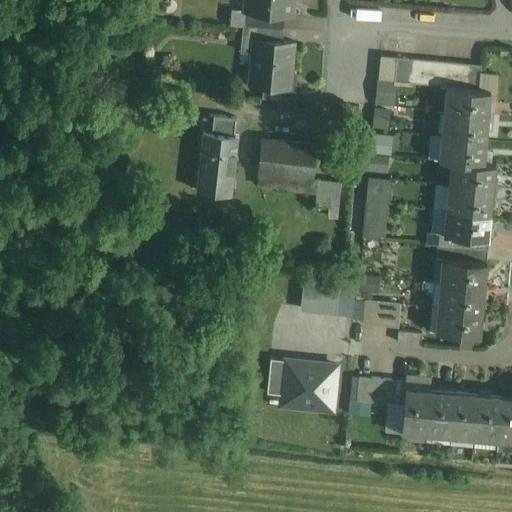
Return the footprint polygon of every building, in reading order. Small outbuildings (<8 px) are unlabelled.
[(246,0),(246,11),(285,14),(292,15),(293,0),(246,0)] [(246,11),(244,11),(243,25),(278,28),(283,28),(285,14),(246,11)] [(278,28),(243,25),(242,38),(254,39),(254,38),(277,40),(278,28)] [(277,40),(254,38),(254,39),(250,84),(263,85),(290,87),(290,85),(294,41),(277,40)] [(396,56),(381,55),(378,79),(394,80),(396,56)] [(412,58),(396,56),(394,80),(409,82),(412,58)] [(423,59),(412,58),(409,82),(421,83),(423,59)] [(435,60),(423,59),(421,83),(433,84),(435,60)] [(446,61),(435,60),(433,84),(440,85),(444,85),(446,61)] [(458,62),(446,61),(444,85),(456,86),(458,62)] [(469,63),(458,62),(456,86),(467,87),(469,63)] [(481,65),(469,63),(467,87),(479,88),(481,65)] [(290,87),(263,85),(262,97),(295,100),(296,86),(290,85),(290,87)] [(444,85),(440,85),(440,86),(446,86),(444,109),(438,109),(488,114),(489,113),(488,113),(489,103),(490,103),(491,90),(479,88),(456,86),(444,85)] [(388,127),(392,110),(377,107),(373,123),(388,127)] [(488,114),(438,109),(438,110),(444,110),(441,134),(446,134),(486,138),(487,126),(488,115),(488,114)] [(214,115),(212,133),(235,136),(237,118),(214,115)] [(212,133),(204,132),(197,192),(232,196),(239,136),(235,136),(212,133)] [(441,134),(436,133),(436,134),(430,133),(428,157),(444,159),(446,134),(441,134)] [(486,138),(446,134),(444,159),(451,160),(455,160),(484,163),(484,162),(484,161),(483,161),(484,150),(485,151),(486,138)] [(315,145),(263,139),(259,174),(312,180),(315,145)] [(390,171),(391,143),(371,143),(370,170),(390,171)] [(484,163),(455,160),(451,160),(449,183),(453,184),(494,188),(494,187),(492,187),(493,176),(495,177),(496,163),(484,162),(484,163)] [(391,178),(380,177),(379,183),(378,200),(389,201),(391,178)] [(342,182),(318,179),(315,203),(329,205),(339,206),(342,182)] [(379,183),(368,182),(366,200),(384,202),(389,202),(389,201),(378,200),(379,183)] [(449,183),(436,182),(434,207),(451,208),(453,184),(449,183)] [(494,188),(453,184),(451,208),(491,212),(492,200),(491,200),(492,189),(493,189),(494,188)] [(384,202),(366,200),(365,220),(364,220),(362,237),(381,238),(384,202)] [(339,206),(329,205),(328,216),(338,217),(339,206)] [(451,208),(434,207),(432,231),(439,232),(438,232),(448,233),(451,208)] [(491,212),(451,208),(448,233),(452,234),(489,237),(489,235),(488,235),(489,224),(490,224),(491,212)] [(448,233),(438,232),(437,244),(451,245),(452,234),(448,233)] [(489,237),(452,234),(451,245),(488,249),(489,237)] [(246,249),(245,237),(235,237),(236,249),(246,249)] [(451,245),(437,244),(436,256),(450,257),(451,245)] [(488,249),(451,245),(450,257),(487,260),(488,249)] [(450,257),(436,256),(442,257),(439,281),(434,280),(444,282),(484,286),(484,285),(485,274),(487,260),(450,257)] [(360,273),(359,290),(380,292),(381,275),(360,273)] [(434,280),(424,279),(423,285),(427,290),(433,294),(432,305),(442,305),(444,282),(434,280)] [(484,286),(444,282),(442,305),(482,309),(483,297),(484,286),(484,287),(484,286)] [(338,287),(304,283),(301,308),(335,312),(338,287)] [(377,299),(365,298),(363,323),(375,324),(377,299)] [(389,301),(377,299),(375,324),(387,325),(389,301)] [(401,302),(389,301),(387,325),(398,326),(401,302)] [(442,305),(432,305),(437,305),(435,329),(429,329),(429,330),(480,334),(480,332),(481,322),(482,309),(442,305)] [(422,331),(398,329),(397,341),(421,343),(422,331)] [(283,393),(286,359),(271,357),(267,391),(283,393)] [(337,364),(286,359),(283,393),(296,395),(295,404),(332,408),(337,364)] [(371,376),(359,375),(357,399),(368,400),(371,376)] [(382,377),(371,376),(368,400),(380,401),(382,377)] [(394,378),(382,377),(380,401),(392,402),(394,378)] [(405,379),(394,378),(392,402),(403,403),(405,385),(405,379)] [(430,387),(405,385),(403,403),(401,430),(402,430),(402,425),(426,428),(430,387)] [(454,389),(430,387),(426,428),(425,438),(426,438),(427,432),(450,434),(454,389)] [(478,391),(454,389),(450,434),(474,436),(478,391)] [(502,393),(478,391),(474,436),(497,438),(498,434),(502,393)] [(511,394),(502,393),(498,434),(511,435),(511,394)] [(426,428),(402,425),(402,430),(408,436),(425,438),(426,428)] [(511,435),(498,434),(497,438),(497,448),(511,449),(511,435)]
